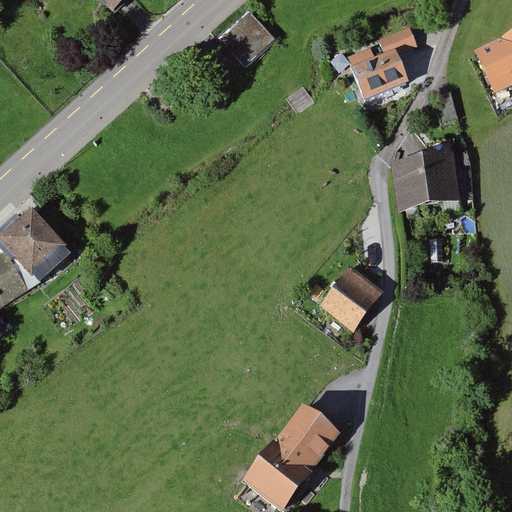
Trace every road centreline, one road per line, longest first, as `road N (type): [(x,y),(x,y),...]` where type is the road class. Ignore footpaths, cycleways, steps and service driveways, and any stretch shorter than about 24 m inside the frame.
road 1 (residential): [(464,0),(436,78),(384,172),(388,310),(348,476)]
road 2 (secondary): [(214,0),(0,194)]
